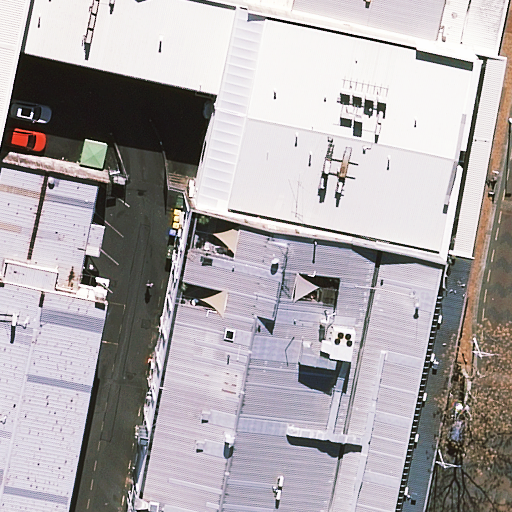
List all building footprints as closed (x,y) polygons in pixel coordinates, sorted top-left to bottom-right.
[(0,0),(0,127),(25,51),(34,0),(0,0)] [(246,1),(241,0),(34,0),(25,51),(221,92),(197,207),(447,259),(489,56),(476,50),(246,1)] [(246,0),(246,1),(476,50),(486,0),(246,0)] [(100,169),(0,148),(0,511),(66,511),(108,290),(78,282),(100,169)] [(396,511),(447,259),(197,207),(134,511),(396,511)]
